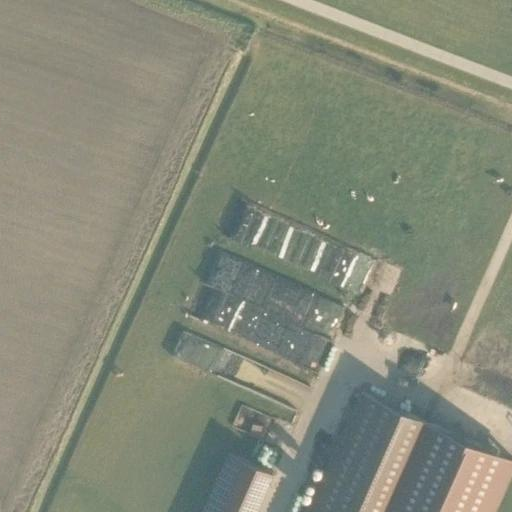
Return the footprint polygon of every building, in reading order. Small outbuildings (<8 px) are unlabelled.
[(265,249),(282,211),(251,197),(234,236),(265,249)] [(277,309),(290,276),(223,249),(197,313),(234,328),(246,297),(277,309)] [(257,388),(269,365),(188,326),(177,349),(257,388)] [(490,511),(511,463),(511,456),(362,390),(308,511),(490,511)] [(230,452),(203,511),(255,511),(274,471),(230,452)]
